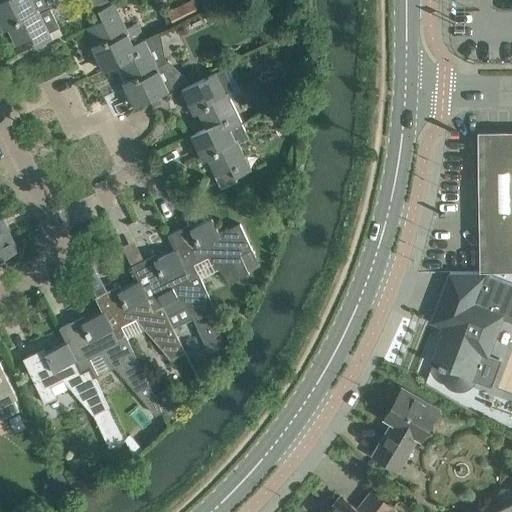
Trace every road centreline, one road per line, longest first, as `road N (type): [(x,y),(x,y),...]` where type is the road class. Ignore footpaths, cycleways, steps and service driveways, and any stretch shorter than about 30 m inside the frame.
road 1 (tertiary): [(210,511),(291,420),(366,283),(389,200),(404,88)]
road 2 (residential): [(0,292),(39,273),(56,246),(0,114)]
